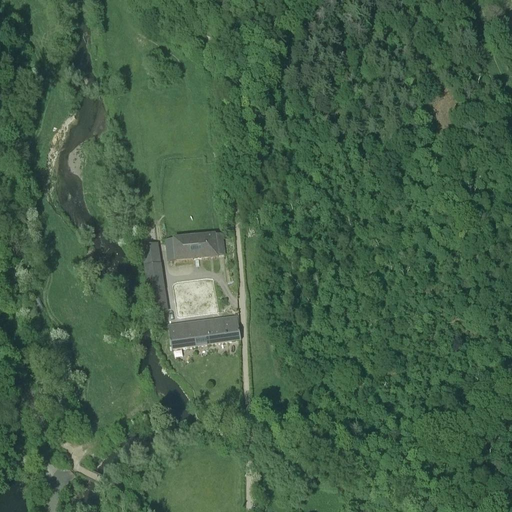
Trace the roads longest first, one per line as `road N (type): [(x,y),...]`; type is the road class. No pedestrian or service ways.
road 1 (track): [(238,225),(249,511)]
road 2 (track): [(171,0),(220,83),(238,225)]
road 3 (track): [(0,337),(39,420),(73,449),(73,465),(141,511)]
